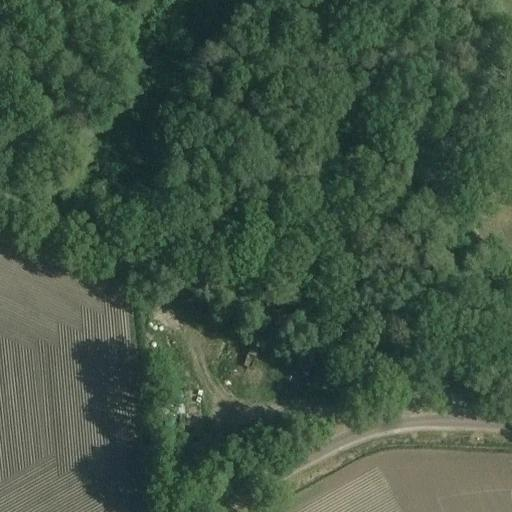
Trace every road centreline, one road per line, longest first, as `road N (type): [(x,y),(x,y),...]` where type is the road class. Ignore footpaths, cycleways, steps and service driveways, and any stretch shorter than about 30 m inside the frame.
road 1 (unclassified): [(473,423),(453,394),(0,198)]
road 2 (tertiary): [(213,511),(379,427),(473,423)]
